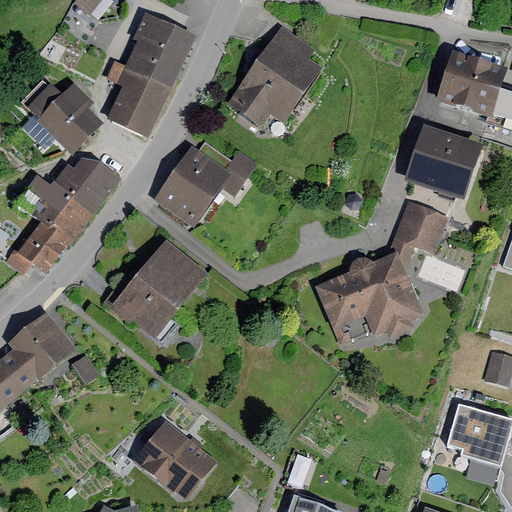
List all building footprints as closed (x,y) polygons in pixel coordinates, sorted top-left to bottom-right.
[(102,0),(77,0),(74,4),(89,17),(102,0)] [(195,40),(150,20),(128,68),(117,63),(109,83),(124,89),(109,123),(151,141),(195,40)] [(334,62),(284,28),(229,108),(282,142),(334,62)] [(509,70),(453,55),(439,111),(498,121),(509,70)] [(69,99),(48,86),(24,109),(79,165),(112,133),(99,119),(103,112),(84,92),(69,99)] [(484,151),(429,131),(413,189),(469,208),(484,151)] [(236,166),(208,148),(166,207),(204,236),(226,200),(240,209),(264,170),(242,157),(236,166)] [(68,168),(53,188),(94,219),(121,183),(101,168),(84,163),(76,174),(68,168)] [(40,178),(29,192),(83,233),(94,219),(53,188),(40,178)] [(83,233),(29,192),(19,206),(43,224),(73,246),(83,233)] [(360,280),(325,292),(342,343),(378,331),(384,348),(428,333),(408,273),(415,253),(439,261),(452,222),(412,208),(394,262),(374,269),(365,265),(356,268),(360,280)] [(47,281),(73,246),(43,224),(17,258),(47,281)] [(217,286),(174,249),(120,309),(167,347),(217,286)] [(0,413),(79,350),(52,316),(12,347),(16,352),(0,365),(0,413)] [(511,378),(511,358),(492,353),(484,381),(510,388),(511,378)] [(87,356),(74,365),(87,386),(100,377),(87,356)] [(511,442),(511,424),(459,410),(448,451),(464,455),(462,461),(504,472),(511,442)] [(222,467),(168,424),(134,466),(188,509),(222,467)] [(391,472),(382,470),(379,482),(387,484),(391,472)] [(329,511),(301,502),(297,511),(329,511)]
